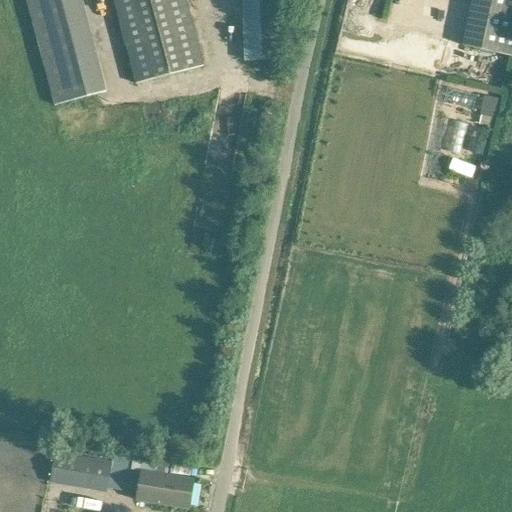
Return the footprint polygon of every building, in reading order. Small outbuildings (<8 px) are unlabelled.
[(117,91),(94,0),(34,0),(60,104),(117,91)] [(185,0),(114,0),(137,84),(203,67),(185,0)] [(281,59),(278,0),(242,0),(245,61),(281,59)] [(511,57),(511,0),(473,0),(463,47),(511,57)] [(447,43),(405,34),(385,29),(336,250),(397,264),(447,43)] [(368,74),(345,79),(347,91),(370,85),(368,74)] [(485,97),(481,117),(496,120),(501,101),(485,97)] [(50,484),(106,493),(112,463),(55,453),(50,484)] [(144,472),(139,501),(150,503),(161,505),(169,506),(189,510),(194,480),(174,477),(144,472)]
